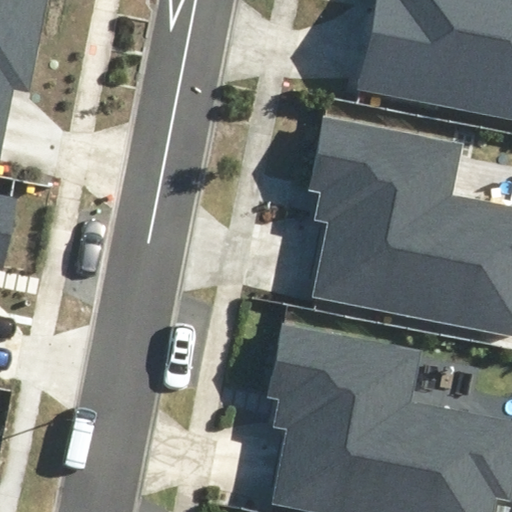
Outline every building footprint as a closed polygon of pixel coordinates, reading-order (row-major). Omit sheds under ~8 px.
[(0,0),(0,155),(13,87),(31,90),(48,0),(0,0)] [(511,0),(377,0),(360,86),(511,116),(511,0)] [(315,298),(511,335),(511,204),(455,193),(465,143),(323,116),(309,190),(320,192),(315,219),(330,222),(315,298)] [(17,199),(0,195),(0,269),(3,270),(17,199)] [(274,505),(310,511),(495,511),(498,499),(511,501),(511,419),(414,400),(423,350),(282,323),(268,397),(279,399),(274,427),(288,429),(274,505)]
